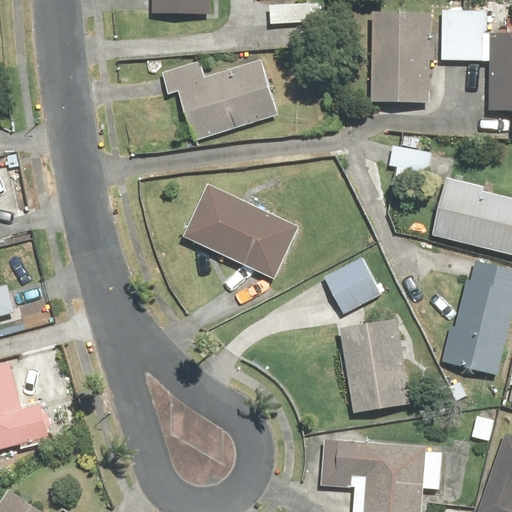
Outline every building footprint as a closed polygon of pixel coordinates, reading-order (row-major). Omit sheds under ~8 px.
[(220,0),(156,0),(156,14),(220,17),(220,0)] [(449,9),(446,58),(495,61),(493,107),(511,107),(511,31),(501,31),(501,34),(491,33),(492,11),(449,9)] [(436,61),(440,61),(441,47),(437,47),(438,12),(380,10),(377,72),(388,73),(386,101),(434,103),(435,78),(435,76),(436,61)] [(290,117),(266,57),(185,88),(208,148),(290,117)] [(310,229),(213,181),(185,238),(282,286),(310,229)] [(511,253),(511,195),(450,183),(438,238),(511,253)] [(329,279),(349,316),(389,295),(370,258),(329,279)] [(506,376),(511,347),(511,269),(482,262),(459,366),(506,376)] [(0,317),(19,314),(12,286),(0,288),(0,317)] [(349,323),(358,411),(417,405),(408,317),(349,323)] [(15,362),(0,366),(0,450),(54,436),(44,401),(27,406),(15,362)] [(511,511),(511,431),(482,511),(511,511)] [(431,511),(436,444),(327,438),(324,485),(360,487),(358,511),(431,511)] [(70,511),(63,508),(60,511),(59,511),(14,485),(0,509),(0,511),(70,511)]
